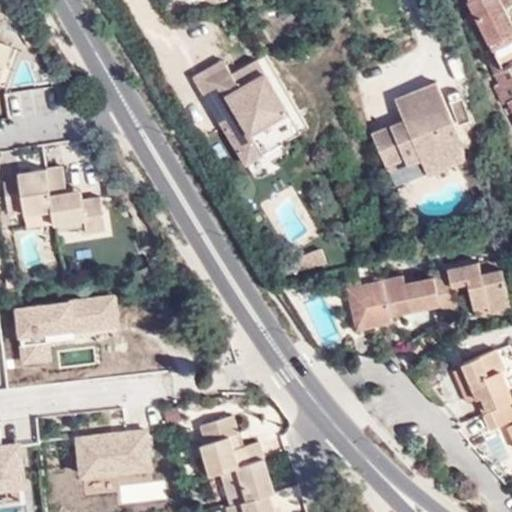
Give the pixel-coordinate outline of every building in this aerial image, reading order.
[(511,55),(511,12),(506,0),(472,0),(502,61),(511,55)] [(187,51),(220,37),(210,12),(177,26),(187,51)] [(14,39),(1,35),(0,39),(0,70),(8,73),(18,46),(14,39)] [(223,61),(196,78),(214,108),(233,98),(239,111),(221,120),(239,151),(258,139),(255,132),(277,121),(283,131),(297,123),(302,132),(309,128),(266,55),(231,75),(223,61)] [(511,55),(502,61),(495,65),(500,75),(508,90),(511,97),(511,55)] [(497,97),(508,90),(500,75),(488,81),(497,97)] [(374,131),(388,164),(407,156),(409,163),(423,156),(427,165),(459,151),(449,128),(459,124),(440,78),(398,96),(407,118),(374,131)] [(233,98),(214,108),(221,120),(239,111),(233,98)] [(258,139),(239,151),(248,164),(302,132),(297,123),(283,131),(277,121),(255,132),(258,139)] [(459,124),(449,128),(459,151),(427,165),(430,172),(468,156),(464,138),(459,124)] [(94,229),(113,227),(112,221),(99,195),(92,195),(92,186),(74,188),(70,163),(25,169),(26,176),(9,179),(14,206),(31,204),(32,210),(60,207),(62,220),(93,216),(94,229)] [(99,195),(112,221),(108,193),(99,195)] [(497,246),(511,242),(511,224),(493,230),(497,246)] [(365,296),(352,299),(359,328),(396,320),(395,314),(444,301),(448,317),(464,314),(456,283),(470,279),(477,303),(494,299),(495,305),(511,300),(511,284),(507,263),(484,267),(482,256),(435,268),(436,273),(407,279),(405,272),(362,282),(365,296)] [(365,296),(362,282),(348,285),(352,299),(365,296)] [(75,338),(74,328),(117,324),(115,298),(19,307),(24,360),(51,357),(50,341),(75,338)] [(469,360),(470,363),(480,389),(496,428),(511,420),(511,380),(507,368),(510,366),(503,346),(469,360)] [(469,394),(480,389),(470,363),(457,368),(469,394)] [(280,511),(273,490),(280,489),(264,441),(249,445),(239,448),(236,435),(244,431),(238,412),(203,423),(208,441),(204,442),(215,473),(224,469),(235,502),(230,505),(231,511),(280,511)] [(0,510),(29,507),(23,450),(40,448),(38,426),(2,430),(5,454),(0,454),(0,510)] [(150,429),(81,437),(86,475),(154,466),(150,429)] [(239,448),(249,445),(244,431),(236,435),(239,448)]
